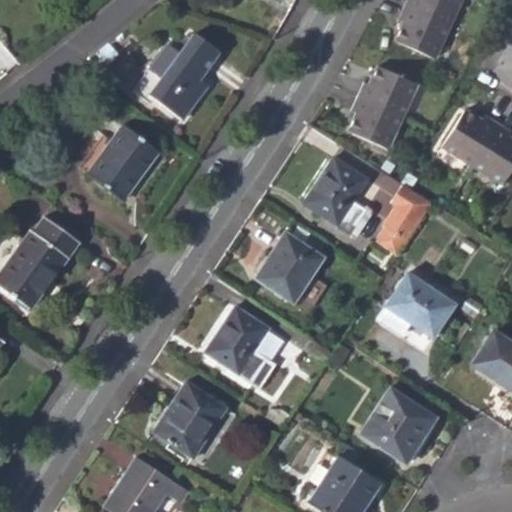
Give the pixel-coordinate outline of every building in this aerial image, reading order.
[(390,42),(430,59),(456,0),(402,0),(393,20),(399,23),(390,42)] [(204,86),(195,78),(189,74),(194,68),(199,73),(216,51),(193,33),(177,55),(160,78),(148,95),(180,118),(204,86)] [(146,68),(160,78),(177,55),(163,45),(146,68)] [(189,74),(195,78),(199,73),(194,68),(189,74)] [(345,133),(384,150),(413,86),(374,68),(367,85),(361,83),(348,111),(354,114),(345,133)] [(437,146),(498,184),(511,162),(511,141),(505,137),(508,131),(480,115),(477,120),(460,109),(437,146)] [(85,174),(120,199),(157,150),(121,123),(85,174)] [(303,203),(355,237),(369,215),(370,212),(369,209),(368,207),(365,206),(364,206),(362,208),(350,200),(364,178),(332,157),(303,203)] [(382,224),(384,226),(406,241),(431,203),(401,183),(388,202),(394,205),(382,224)] [(0,270),(0,287),(29,308),(76,241),(43,216),(32,232),(29,230),(0,270)] [(374,243),(395,257),(406,241),(384,226),(374,243)] [(252,278),(290,303),(319,257),(283,232),(252,278)] [(360,298),(365,302),(381,278),(375,274),(360,298)] [(404,274),(383,307),(406,323),(429,337),(450,305),(404,274)] [(373,322),(397,337),(406,323),(383,307),(373,322)] [(271,367),(268,366),(251,354),(264,334),(266,330),(231,308),(202,353),(258,389),(271,367)] [(511,392),(511,346),(491,333),(470,365),(511,392)] [(251,354),(268,366),(280,346),(264,334),(251,354)] [(302,353),(322,365),(330,354),(309,340),(302,353)] [(151,432),(190,458),(223,410),(183,383),(151,432)] [(356,435),(402,465),(432,420),(387,390),(356,435)] [(101,507),(108,511),(151,511),(163,495),(177,503),(185,491),(134,457),(101,507)] [(307,503),(319,511),(357,511),(376,483),(336,457),(307,503)]
